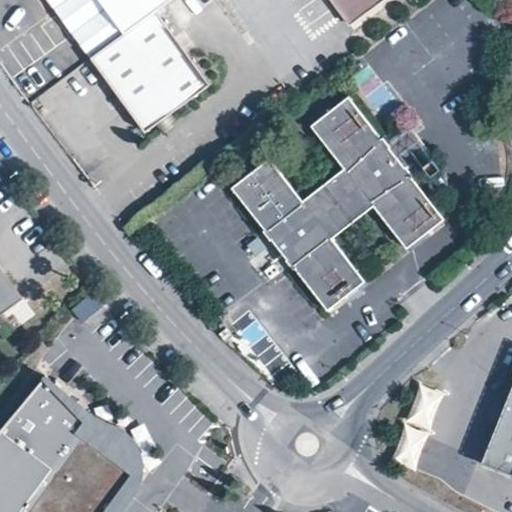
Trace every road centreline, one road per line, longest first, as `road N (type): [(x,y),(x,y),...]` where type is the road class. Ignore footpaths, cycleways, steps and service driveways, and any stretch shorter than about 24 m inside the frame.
road 1 (residential): [(307,443),(171,326),(80,221),(0,107)]
road 2 (residential): [(508,258),(307,443)]
road 3 (residential): [(307,443),(413,511)]
